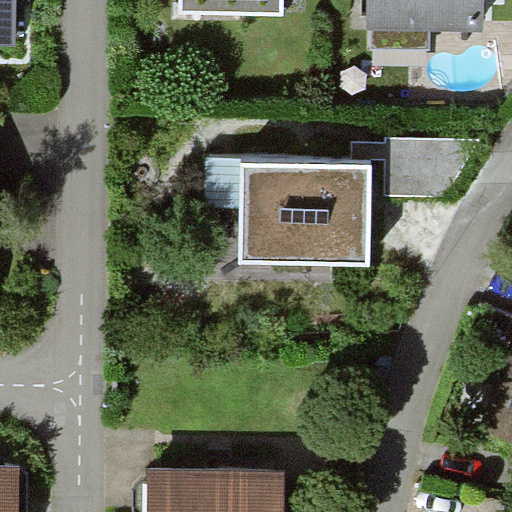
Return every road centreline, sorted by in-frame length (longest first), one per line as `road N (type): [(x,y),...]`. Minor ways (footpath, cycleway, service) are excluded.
road 1 (residential): [(79,389),(86,0)]
road 2 (residential): [(511,165),(476,225),(419,364),(377,511)]
road 3 (residential): [(77,511),(79,389)]
